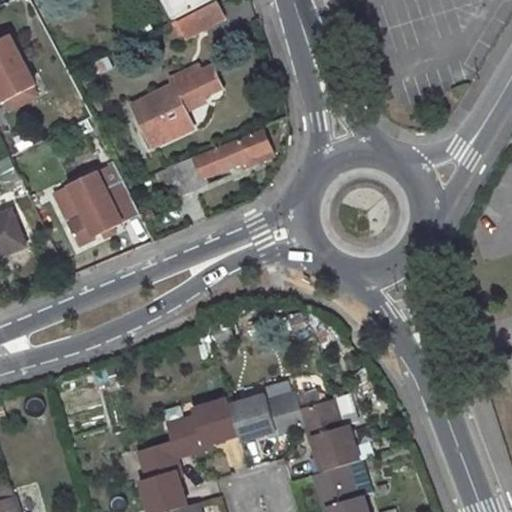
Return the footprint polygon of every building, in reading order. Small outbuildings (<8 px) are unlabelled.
[(164,0),(175,19),(212,0),(164,0)] [(217,3),(179,22),(185,33),(199,26),(202,32),(224,20),(217,3)] [(133,21),(123,27),(131,42),(142,37),(133,21)] [(199,26),(185,33),(185,34),(188,39),(202,32),(199,26)] [(0,40),(9,36),(21,61),(25,59),(11,30),(0,35),(0,40)] [(0,103),(6,101),(31,88),(34,86),(21,61),(9,36),(0,40),(0,103)] [(186,112),(183,107),(204,96),(221,87),(211,67),(133,104),(153,146),(193,129),(186,112)] [(31,88),(6,101),(11,110),(36,98),(31,88)] [(204,96),(183,107),(186,112),(207,102),(204,96)] [(32,120),(9,127),(16,149),(38,143),(32,120)] [(208,183),(205,177),(240,162),(246,171),(277,159),(267,126),(166,169),(179,196),(208,183)] [(0,178),(1,184),(15,181),(10,158),(0,160),(0,178)] [(80,246),(141,214),(125,184),(123,180),(105,189),(97,173),(70,187),(86,217),(70,226),(80,246)] [(9,209),(0,213),(0,261),(28,248),(9,209)] [(6,289),(0,292),(0,304),(12,299),(6,289)] [(196,448),(194,445),(229,433),(231,440),(262,430),(263,436),(295,425),(300,440),(303,440),(312,471),(303,474),(315,510),(319,508),(320,511),(364,511),(359,494),(349,497),(338,464),(353,459),(340,422),(334,424),(325,394),(289,406),(284,391),(258,400),(256,392),(220,404),(217,395),(180,407),(182,414),(156,422),(160,438),(125,449),(135,479),(128,482),(137,511),(190,511),(188,503),(177,507),(167,474),(172,472),(167,457),(196,448)] [(284,460),(269,466),(277,488),(292,483),(284,460)] [(0,511),(25,511),(18,488),(0,493),(0,511)]
